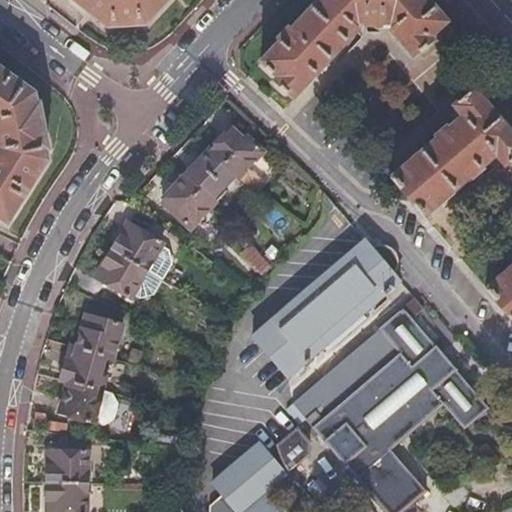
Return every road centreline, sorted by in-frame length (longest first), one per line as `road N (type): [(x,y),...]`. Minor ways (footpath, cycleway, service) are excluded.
road 1 (residential): [(511,369),(321,166),(197,55)]
road 2 (residential): [(0,424),(21,325),(44,270),(136,117)]
road 3 (residential): [(136,117),(0,6)]
